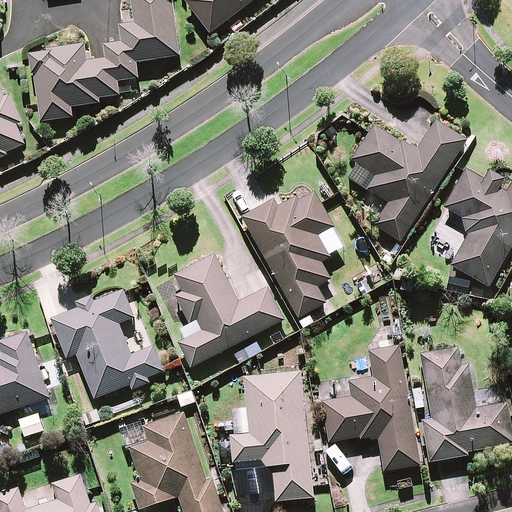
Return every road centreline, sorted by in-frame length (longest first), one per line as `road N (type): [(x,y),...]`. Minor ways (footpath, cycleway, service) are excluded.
road 1 (tertiary): [(415,3),(192,168),(90,229),(0,268)]
road 2 (tertiary): [(0,216),(165,129),(347,0)]
road 3 (residential): [(511,92),(415,3)]
